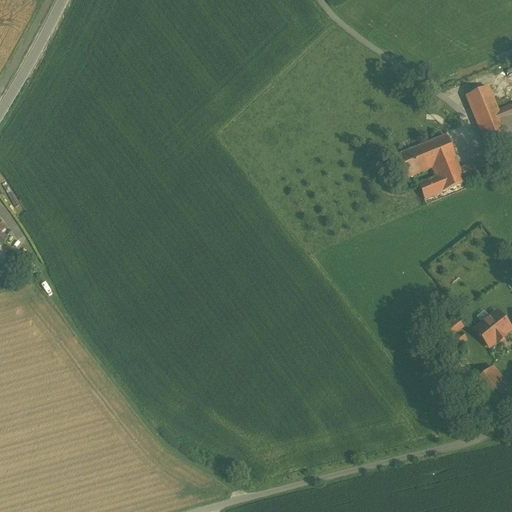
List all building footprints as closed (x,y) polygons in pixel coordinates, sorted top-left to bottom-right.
[(489,154),(511,145),(504,128),(497,112),(487,88),(465,97),(489,154)] [(511,105),(497,112),(504,128),(511,124),(511,105)] [(418,186),(426,205),(467,188),(464,183),(459,170),(446,137),(423,146),(432,168),(436,178),(418,186)] [(423,146),(393,158),(402,181),(432,168),(423,146)] [(495,155),(459,170),(464,183),(500,169),(495,155)] [(6,239),(0,235),(0,262),(4,266),(14,252),(3,244),(6,239)] [(496,313),(475,331),(489,348),(496,342),(497,344),(501,340),(500,339),(511,330),(496,313)] [(511,392),(492,368),(472,384),(500,420),(511,410),(511,392)]
